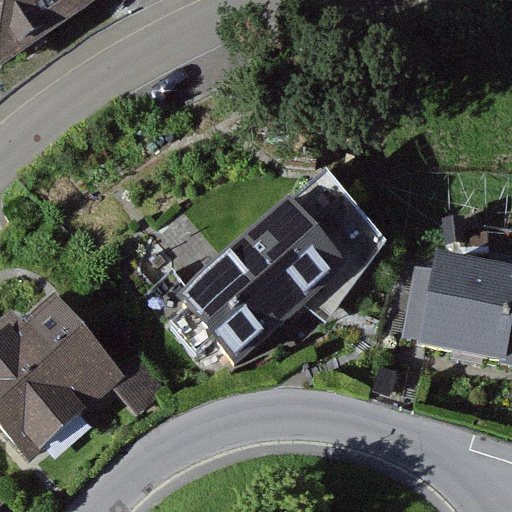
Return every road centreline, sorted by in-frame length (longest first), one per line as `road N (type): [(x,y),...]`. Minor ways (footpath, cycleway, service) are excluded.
road 1 (residential): [(99,511),(126,482),(195,434),(271,415),(343,420),(418,442),(511,506)]
road 2 (residential): [(258,0),(115,71),(0,158)]
